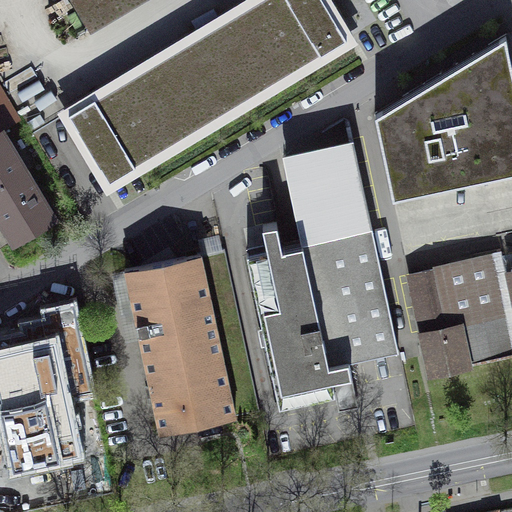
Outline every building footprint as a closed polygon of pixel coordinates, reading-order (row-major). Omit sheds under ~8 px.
[(95,97),(68,113),(109,181),(136,165),(135,164),(320,53),(321,54),(347,39),(326,5),(323,0),(259,0),(95,98),(95,97)] [(375,112),(392,196),(490,175),(511,170),(511,62),(506,33),(477,51),(399,97),(375,112)] [(56,216),(5,129),(21,120),(0,83),(0,224),(11,242),(56,216)] [(247,253),(279,404),(335,392),(332,378),(342,376),(351,374),(348,360),(398,350),(354,140),(284,155),(302,242),(282,246),(277,221),(262,224),(268,249),(247,253)] [(125,268),(160,432),(210,421),(259,411),(224,248),(201,253),(201,252),(125,268)] [(469,363),(511,354),(511,301),(506,276),(502,254),(457,264),(409,274),(430,373),(469,365),(469,363)] [(0,344),(0,400),(5,423),(13,463),(79,449),(67,394),(92,389),(73,302),(46,308),(48,316),(23,321),(25,330),(0,335),(2,344),(0,344)] [(351,374),(332,378),(335,392),(339,410),(358,406),(351,374)]
